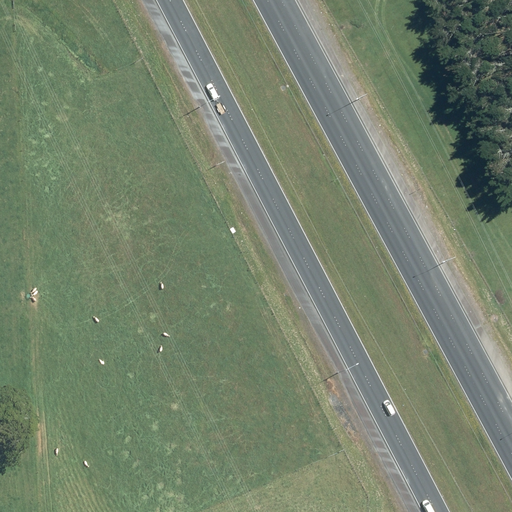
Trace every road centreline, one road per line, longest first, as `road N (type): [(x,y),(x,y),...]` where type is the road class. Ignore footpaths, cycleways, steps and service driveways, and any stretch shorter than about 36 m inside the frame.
road 1 (motorway): [(437,511),(171,0)]
road 2 (motorway): [(266,0),(511,456)]
